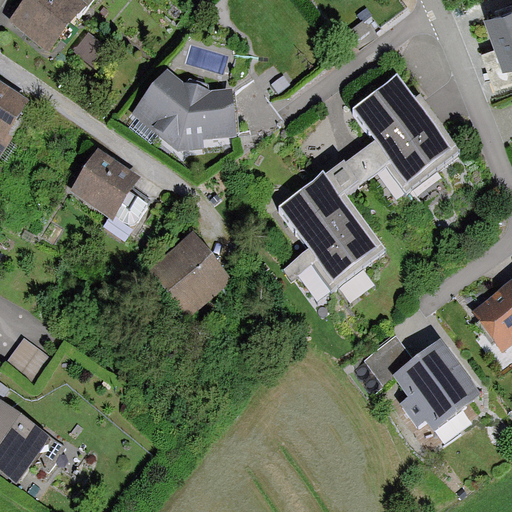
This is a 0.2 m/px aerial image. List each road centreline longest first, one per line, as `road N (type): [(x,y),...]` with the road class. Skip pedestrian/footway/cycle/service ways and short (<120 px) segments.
road 1 (residential): [(0,63),(169,181),(225,245)]
road 2 (residential): [(433,0),(511,190)]
